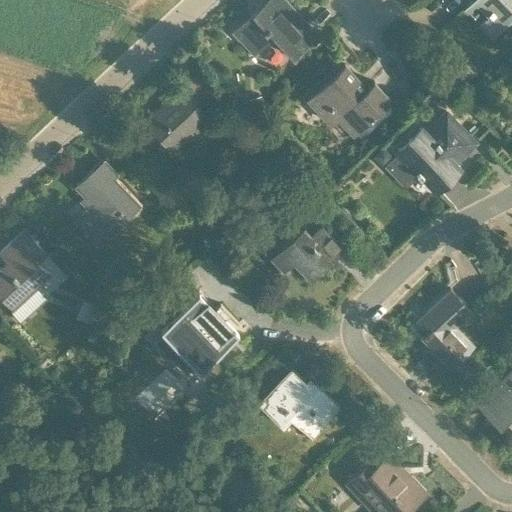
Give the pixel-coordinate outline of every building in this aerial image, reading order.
[(292,58),(316,35),(283,0),(266,0),(233,32),(254,55),(273,37),(292,58)] [(491,37),(511,16),(511,0),(471,0),(463,8),(491,37)] [(366,88),(345,65),(306,100),(329,125),(337,118),(352,136),(390,102),(372,82),(366,88)] [(195,73),(182,86),(143,121),(173,154),(212,119),(204,111),(212,104),(218,98),(195,73)] [(260,95),(248,100),(253,112),(265,108),(260,95)] [(474,143),(444,111),(426,128),(422,124),(396,149),(435,189),(458,167),(453,162),(474,143)] [(306,172),(314,172),(318,165),(314,158),(306,158),(302,165),(306,172)] [(97,246),(140,205),(100,162),(74,187),(83,197),(78,201),(85,208),(72,220),(97,246)] [(343,249),(320,224),(310,233),(303,226),(269,258),(283,273),(293,263),(310,280),(343,249)] [(0,295),(12,309),(49,274),(38,263),(46,256),(24,231),(0,253),(8,262),(0,269),(0,295)] [(450,368),(473,345),(455,327),(472,311),(450,288),(416,321),(426,332),(421,337),(450,368)] [(238,335),(199,292),(160,327),(200,370),(238,335)] [(114,350),(106,357),(116,368),(124,361),(114,350)] [(312,389),(291,369),(258,405),(283,427),(290,419),(309,436),(338,405),(316,384),(312,389)] [(511,370),(478,404),(499,426),(506,419),(511,425),(511,370)] [(383,511),(400,511),(421,493),(406,477),(408,476),(387,453),(349,489),(370,511),(375,511),(380,508),(383,511)]
